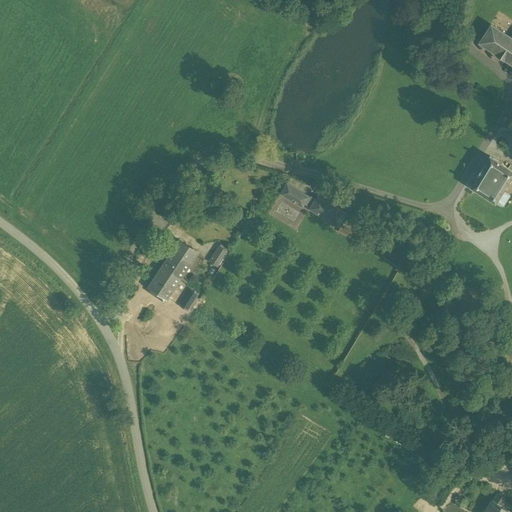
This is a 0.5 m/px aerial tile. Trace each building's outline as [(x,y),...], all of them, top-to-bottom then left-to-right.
[(511,39),(492,26),(481,42),(511,62),(511,39)] [(495,202),(511,175),(511,170),(490,156),(471,187),(495,202)] [(302,208),(309,196),(287,182),(280,194),(302,208)] [(338,227),(347,213),(317,196),(309,209),(338,227)] [(163,266),(180,278),(197,253),(180,241),(163,266)] [(218,267),(228,251),(218,245),(208,261),(218,267)] [(167,298),(180,278),(163,266),(150,286),(167,298)] [(188,311),(199,293),(191,288),(179,306),(188,311)] [(509,511),(501,506),(505,499),(498,493),(495,495),(484,511),(509,511)]
